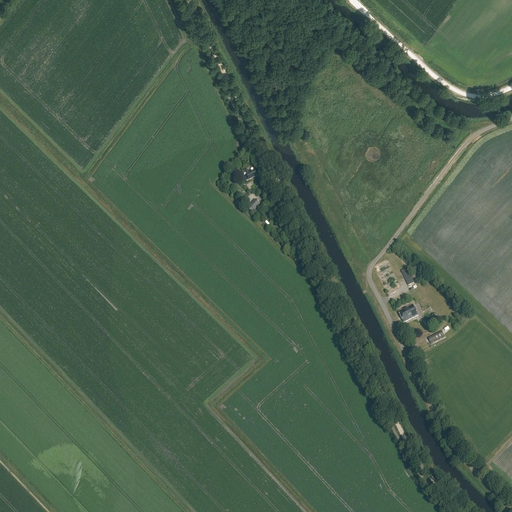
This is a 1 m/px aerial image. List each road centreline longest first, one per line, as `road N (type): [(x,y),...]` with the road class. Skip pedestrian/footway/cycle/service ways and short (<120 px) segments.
road 1 (track): [(188,0),(414,456),(463,511)]
road 2 (track): [(511,507),(455,449),(369,275),(461,147),(511,117)]
road 3 (unclassified): [(511,86),(488,96),(458,91),(351,0)]
